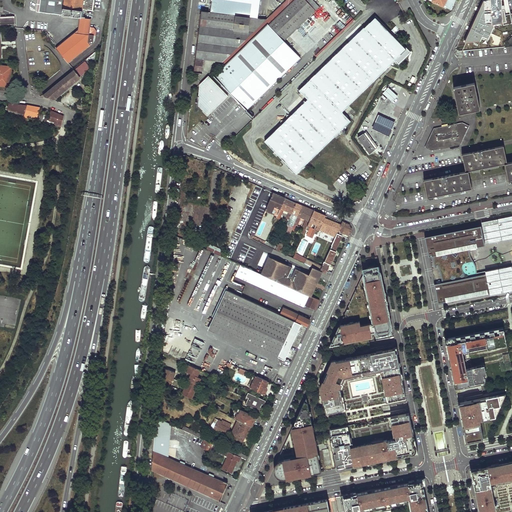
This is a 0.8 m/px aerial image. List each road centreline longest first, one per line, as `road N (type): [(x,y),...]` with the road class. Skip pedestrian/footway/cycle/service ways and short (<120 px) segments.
road 1 (residential): [(138,511),(180,147)]
road 2 (motorway): [(20,511),(73,391),(109,208)]
road 3 (motorway): [(63,511),(106,281),(109,208)]
road 4 (primary): [(237,500),(367,223)]
road 5 (motorway): [(90,230),(55,393),(0,511)]
road 6 (motorway): [(121,0),(90,230)]
road 7 (motorway): [(90,230),(57,338),(0,439)]
road 8 (motorway): [(109,208),(138,0)]
road 9 (primary): [(367,223),(451,36)]
road 10 (residential): [(180,147),(367,223)]
road 11 (residential): [(237,500),(254,505),(428,469)]
road 12 (residential): [(431,315),(407,318),(401,331),(428,469)]
road 13 (residential): [(461,462),(431,315)]
road 14 (unclassified): [(194,0),(180,147)]
road 15 (residential): [(367,223),(395,231),(511,207)]
